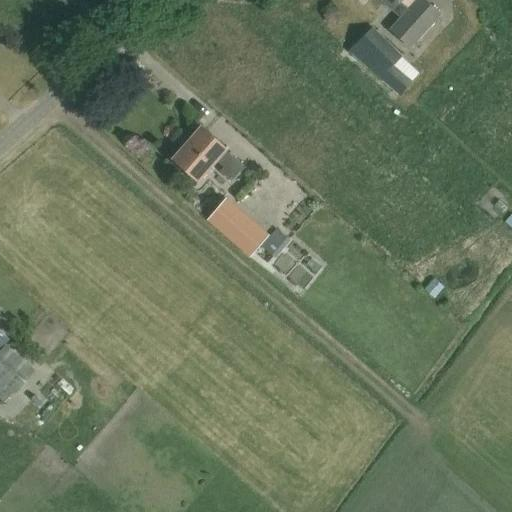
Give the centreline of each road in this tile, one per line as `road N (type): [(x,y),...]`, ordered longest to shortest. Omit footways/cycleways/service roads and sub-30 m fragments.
road 1 (track): [(426,425),(52,99)]
road 2 (tertiary): [(0,145),(158,0)]
